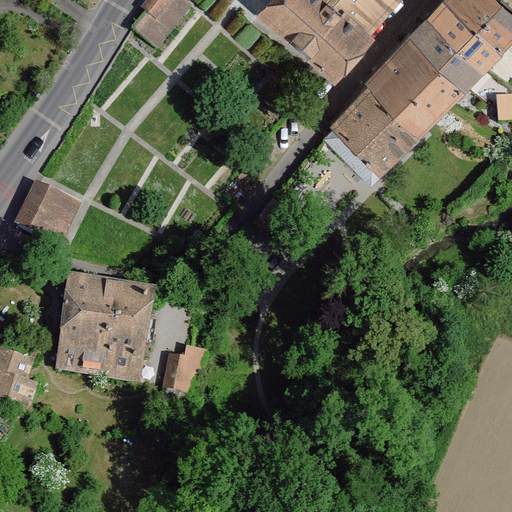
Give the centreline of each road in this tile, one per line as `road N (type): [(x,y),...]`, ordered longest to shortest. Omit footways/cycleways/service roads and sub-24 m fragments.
road 1 (residential): [(417,0),(259,204),(170,277),(95,274),(0,234)]
road 2 (tertiary): [(123,0),(0,192)]
